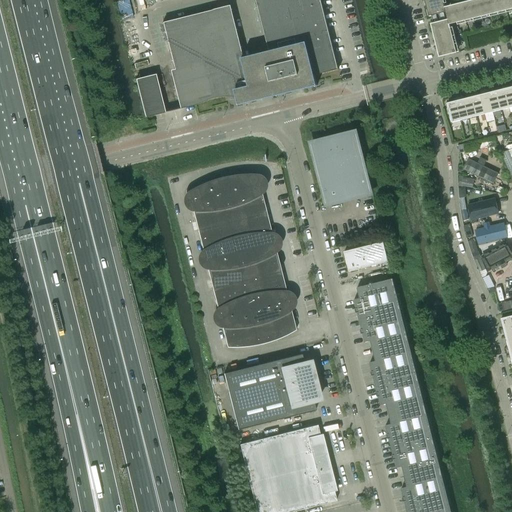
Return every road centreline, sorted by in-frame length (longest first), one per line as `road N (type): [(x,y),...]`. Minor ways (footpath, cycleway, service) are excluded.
road 1 (unclassified): [(385,511),(284,115)]
road 2 (motorway): [(169,511),(87,182),(68,154)]
road 3 (motorway): [(147,511),(68,154)]
road 4 (unclassified): [(511,425),(486,319),(453,234),(423,81)]
road 5 (motorway): [(32,205),(110,511)]
road 6 (motorway): [(32,205),(36,282),(87,511)]
road 7 (unclassified): [(0,189),(284,115)]
road 8 (motorway): [(68,154),(29,0)]
road 9 (unclassified): [(284,115),(423,81)]
road 10 (motorway): [(0,75),(32,205)]
